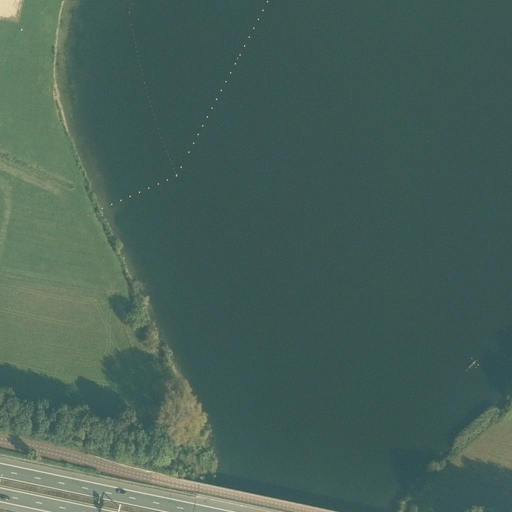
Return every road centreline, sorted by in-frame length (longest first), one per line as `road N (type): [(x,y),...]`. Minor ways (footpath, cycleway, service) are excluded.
road 1 (unclassified): [(303,511),(0,443)]
road 2 (trunk): [(195,511),(0,470)]
